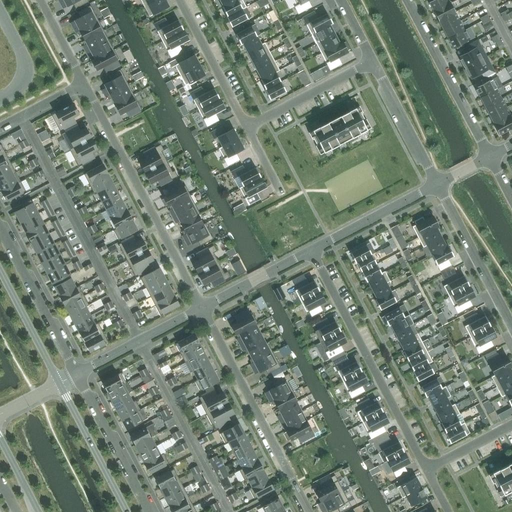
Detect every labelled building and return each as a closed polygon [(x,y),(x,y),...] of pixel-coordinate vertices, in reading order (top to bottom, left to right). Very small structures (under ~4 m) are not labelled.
[(165,0),(157,0),(144,7),(149,17),(169,7),(165,0)] [(242,9),(243,9),(246,8),(242,0),(236,0),(223,7),(223,6),(222,7),(227,16),(227,17),(242,9)] [(292,0),(296,6),(294,7),(298,14),(311,7),(308,0),(292,0)] [(434,12),(450,3),(448,0),(433,0),(429,3),(434,12)] [(438,21),(455,12),(455,13),(455,12),(450,3),(434,12),(438,21)] [(80,31),(99,21),(91,5),(80,11),(83,16),(74,21),(80,31)] [(227,17),(227,16),(226,17),(232,27),(248,19),(243,9),(242,9),(227,17)] [(502,17),(504,22),(511,18),(511,11),(509,13),(502,17)] [(317,18),(314,12),(302,18),(311,35),(330,25),(333,24),(327,13),(317,18)] [(438,21),(443,30),(460,21),(455,13),(455,12),(438,21)] [(168,25),(165,19),(153,25),(162,41),(183,30),(178,20),(168,25)] [(85,41),(104,31),(99,21),(80,31),(77,32),(79,36),(82,34),(85,40),(85,41)] [(460,21),(443,30),(448,39),(464,30),(460,21)] [(241,45),(243,44),(242,44),(257,36),(260,34),(255,24),(235,34),(241,45)] [(330,25),(311,35),(316,44),(335,34),(330,25)] [(171,58),(182,52),(179,45),(189,40),(183,30),(162,41),(171,58)] [(453,49),(470,40),(464,30),(448,39),(453,49)] [(90,50),(109,40),(104,31),(85,41),(85,40),(82,42),(84,45),(87,44),(90,50)] [(335,34),(316,44),(321,54),(340,44),(339,43),(335,34)] [(497,34),(491,38),(493,43),(495,42),(500,40),(497,34)] [(257,36),(242,44),(243,44),(247,53),(261,45),(257,36)] [(90,50),(93,56),(90,58),(92,61),(114,50),(109,40),(90,50)] [(467,46),(470,52),(460,57),(465,68),(483,58),(477,48),(481,46),(478,40),(467,46)] [(340,44),(321,54),(330,70),(341,64),(338,58),(348,53),(342,42),(339,43),(340,44)] [(270,52),(265,43),(261,45),(247,53),(252,62),(270,52)] [(119,59),(114,50),(92,61),(97,71),(106,66),(109,71),(119,66),(117,60),(119,59)] [(257,71),(274,61),(270,52),(252,62),(257,71)] [(200,65),(194,55),(184,61),(175,65),(175,66),(180,76),(200,65)] [(184,61),(182,56),(169,63),(171,68),(175,66),(175,65),(184,61)] [(492,67),(488,69),(483,58),(465,68),(471,78),(481,73),(484,79),(495,73),(492,67)] [(276,72),(276,73),(280,71),(274,61),(257,71),(261,79),(261,80),(276,72)] [(190,86),(196,82),(195,81),(205,75),(200,65),(180,76),(185,86),(189,84),(190,86)] [(104,84),(110,95),(129,85),(120,69),(110,75),(113,80),(104,84)] [(266,90),(281,82),(276,73),(276,72),(261,80),(261,79),(260,80),(265,89),(266,90)] [(174,88),(182,84),(178,76),(170,80),(174,88)] [(475,88),(480,98),(497,89),(492,80),(491,79),(475,88)] [(270,100),(286,92),(281,82),(266,90),(265,89),(264,90),(270,100)] [(115,104),(134,95),(129,85),(110,95),(107,96),(109,100),(112,98),(115,104)] [(204,94),(201,87),(189,93),(198,110),(219,99),(214,89),(204,94)] [(480,98),(485,107),(501,98),(497,89),(480,98)] [(131,116),(142,110),(134,95),(115,104),(120,115),(129,110),(131,116)] [(489,116),(506,107),(501,98),(485,107),(489,116)] [(198,110),(207,126),(218,120),(215,114),(225,109),(219,99),(198,110)] [(60,131),(73,124),(70,119),(79,115),(73,104),(51,115),(60,131)] [(511,116),(506,107),(489,116),(494,125),(511,116)] [(358,113),(357,111),(356,108),(349,112),(340,117),(334,120),(336,124),(339,130),(343,137),(346,142),(351,139),(360,134),(367,130),(366,128),(365,126),(364,124),(362,121),(359,115),(358,113)] [(511,132),(511,115),(511,116),(494,125),(493,125),(499,135),(508,131),(509,134),(511,132)] [(324,153),(346,142),(343,137),(339,130),(336,124),(334,120),(312,131),(314,134),(315,136),(316,138),(319,144),(320,146),(322,148),(323,151),(324,153)] [(136,137),(146,138),(146,123),(136,123),(136,137)] [(69,150),(91,139),(86,128),(77,133),(74,127),(61,134),(69,150)] [(214,140),(217,138),(222,147),(238,139),(233,129),(225,133),(222,127),(210,133),(214,140)] [(46,130),(37,134),(41,142),(50,138),(46,130)] [(97,149),(91,139),(69,150),(78,166),(91,159),(88,154),(97,149)] [(222,147),(219,149),(228,166),(239,160),(236,153),(244,149),(238,139),(222,147)] [(167,162),(162,151),(164,150),(161,144),(149,151),(151,156),(140,162),(145,173),(167,162)] [(51,149),(46,152),(50,159),(54,157),(51,149)] [(0,169),(11,163),(6,154),(0,156),(0,169)] [(172,172),(167,162),(145,173),(151,184),(163,178),(166,183),(178,176),(175,171),(172,172)] [(0,180),(13,174),(16,173),(11,163),(0,169),(0,180)] [(84,174),(89,184),(108,174),(103,164),(84,174)] [(235,179),(238,177),(243,186),(243,187),(261,177),(256,167),(246,172),(242,166),(231,172),(235,179)] [(63,167),(56,171),(59,175),(65,172),(63,167)] [(17,183),(13,174),(0,180),(0,188),(2,191),(17,183)] [(94,194),(97,192),(113,184),(108,174),(89,184),(94,194)] [(243,187),(243,186),(239,188),(248,205),(260,199),(256,193),(266,188),(261,177),(243,187)] [(20,181),(17,183),(2,191),(7,201),(26,191),(20,181)] [(165,206),(167,204),(168,206),(190,195),(185,185),(183,187),(180,181),(169,187),(172,192),(163,197),(164,199),(162,200),(165,206)] [(97,192),(102,201),(118,193),(113,184),(97,192)] [(118,193),(102,201),(107,210),(122,202),(118,193)] [(173,208),(176,214),(195,204),(190,195),(168,206),(170,209),(173,208)] [(31,200),(16,208),(18,211),(15,212),(52,284),(70,275),(31,200)] [(122,202),(107,210),(111,219),(127,211),(122,202)] [(198,215),(200,214),(195,204),(176,214),(179,220),(177,222),(178,225),(181,224),(198,215)] [(111,219),(116,228),(116,229),(132,220),(127,211),(111,219)] [(59,220),(66,225),(71,220),(64,214),(59,220)] [(203,225),(203,224),(198,215),(181,224),(184,230),(182,232),(183,235),(186,234),(186,233),(203,225)] [(438,227),(433,216),(424,220),(422,217),(414,221),(416,225),(412,227),(418,237),(436,228),(437,228),(438,227)] [(116,229),(116,228),(113,230),(118,240),(137,230),(132,220),(116,229)] [(205,223),(203,224),(203,225),(186,233),(186,234),(192,244),(200,239),(203,245),(213,239),(205,223)] [(441,237),(437,228),(436,228),(418,237),(423,248),(427,246),(426,245),(441,237)] [(407,246),(402,235),(396,238),(401,249),(407,246)] [(426,245),(427,246),(431,255),(446,247),(446,246),(441,237),(426,245)] [(79,238),(73,241),(80,254),(86,251),(79,238)] [(147,249),(142,239),(133,243),(130,238),(118,244),(127,260),(147,249)] [(371,255),(366,244),(350,253),(356,263),(357,263),(356,262),(371,255)] [(219,263),(214,253),(217,251),(214,245),(202,252),(204,257),(193,263),(198,274),(219,263)] [(390,245),(383,249),(385,254),(392,251),(390,245)] [(431,255),(437,265),(440,271),(451,265),(448,260),(454,256),(448,245),(446,246),(446,247),(431,255)] [(147,249),(127,260),(135,276),(147,270),(144,265),(153,260),(147,249)] [(361,272),(377,264),(371,255),(356,262),(357,263),(361,272)] [(219,263),(198,274),(204,285),(216,278),(218,284),(231,277),(227,271),(224,273),(219,263)] [(377,264),(361,272),(367,282),(368,282),(367,281),(382,274),(381,273),(377,264)] [(451,265),(440,271),(442,275),(453,269),(451,265)] [(242,266),(236,269),(239,274),(245,271),(242,266)] [(145,287),(164,278),(159,268),(140,278),(145,287)] [(453,269),(442,275),(444,279),(455,273),(453,269)] [(390,281),(385,271),(381,273),(382,274),(367,281),(368,282),(372,290),(386,283),(387,283),(390,281)] [(458,279),(455,273),(444,279),(447,284),(443,286),(449,297),(469,286),(464,276),(458,279)] [(76,288),(71,278),(55,286),(60,296),(76,288)] [(164,278),(145,287),(150,296),(169,287),(164,278)] [(297,290),(295,291),(301,301),(320,291),(314,281),(308,284),(305,278),(294,284),(297,290)] [(372,290),(376,299),(377,299),(391,292),(387,283),(386,283),(372,290)] [(79,286),(76,288),(60,296),(65,306),(84,296),(79,286)] [(286,297),(280,286),(280,287),(279,287),(274,290),(279,300),(286,297)] [(469,300),(475,297),(469,286),(449,297),(457,313),(472,305),(469,300)] [(169,287),(150,296),(155,305),(174,296),(169,287)] [(322,310),(319,305),(325,302),(320,291),(301,301),(306,312),(308,311),(311,316),(322,310)] [(375,300),(380,310),(396,302),(391,292),(377,299),(376,299),(375,300)] [(86,307),(89,305),(84,296),(65,306),(70,315),(86,307)] [(174,296),(155,305),(160,315),(164,313),(165,315),(170,312),(169,310),(179,305),(174,296)] [(90,316),(86,307),(70,315),(75,324),(90,316)] [(390,324),(404,317),(399,307),(383,315),(389,326),(390,325),(390,324)] [(236,335),(255,325),(258,323),(253,314),(251,315),(248,310),(237,315),(240,321),(231,325),(236,335)] [(143,318),(141,313),(133,316),(136,322),(143,318)] [(485,316),(479,319),(476,313),(465,319),(468,325),(464,327),(470,337),(491,326),(485,316)] [(95,325),(95,324),(90,316),(75,324),(79,333),(95,325)] [(395,333),(409,326),(404,317),(390,324),(390,325),(395,333)] [(335,321),(329,324),(326,319),(315,324),(318,330),(324,340),(341,331),(335,321)] [(84,342),(103,333),(98,323),(95,324),(95,325),(79,333),(84,342)] [(240,336),(244,343),(260,334),(255,325),(236,335),(238,338),(240,336)] [(400,342),(414,335),(413,334),(409,326),(395,333),(400,342)] [(479,353),(493,346),(490,340),(496,337),(491,326),(470,337),(479,353)] [(324,340),(320,342),(329,358),(330,358),(332,356),(343,351),(340,345),(346,342),(341,331),(324,340)] [(108,342),(103,333),(84,342),(89,352),(99,347),(100,349),(105,346),(104,344),(108,342)] [(422,342),(417,333),(413,334),(414,335),(400,342),(404,351),(422,342)] [(175,344),(180,354),(199,344),(194,334),(184,339),(184,337),(178,340),(179,342),(175,344)] [(265,343),(260,334),(244,343),(247,349),(244,350),(246,354),(249,352),(265,343)] [(267,342),(265,343),(249,352),(252,359),(249,360),(251,363),(254,362),(273,352),(267,342)] [(408,361),(427,352),(422,342),(404,351),(403,351),(408,361)] [(185,363),(188,361),(204,353),(199,344),(180,354),(185,363)] [(285,346),(279,349),(283,357),(289,353),(285,346)] [(164,349),(153,355),(156,360),(167,355),(164,349)] [(495,350),(484,355),(487,359),(497,354),(495,350)] [(332,356),(330,358),(332,362),(345,355),(343,351),(332,356)] [(254,362),(259,372),(267,368),(270,373),(271,373),(281,367),(273,352),(254,362)] [(429,364),(432,362),(427,352),(408,361),(413,371),(429,363),(429,364)] [(188,361),(193,371),(209,362),(204,353),(188,361)] [(489,365),(494,375),(495,375),(510,367),(510,368),(511,367),(506,356),(500,359),(497,354),(487,359),(489,365)] [(345,355),(332,362),(334,366),(337,364),(347,359),(345,355)] [(347,359),(337,364),(334,366),(343,382),(362,372),(356,361),(350,364),(347,359)] [(198,379),(198,380),(214,371),(209,362),(193,371),(198,379)] [(434,373),(431,368),(429,364),(429,363),(413,371),(412,371),(418,382),(434,373)] [(445,375),(458,372),(456,365),(444,368),(445,375)] [(281,367),(271,373),(273,377),(283,371),(281,367)] [(511,371),(510,368),(510,367),(495,375),(494,375),(491,377),(496,387),(511,378),(511,371)] [(198,379),(194,381),(200,391),(204,389),(212,385),(219,381),(214,371),(198,380),(198,379)] [(283,371),(273,377),(275,381),(285,375),(283,371)] [(123,384),(126,382),(121,372),(117,375),(116,373),(110,376),(111,378),(102,382),(107,392),(123,384)] [(364,391),(361,385),(367,382),(362,372),(343,382),(351,398),(364,391)] [(269,390),(274,401),(293,391),(288,381),(291,379),(288,373),(285,375),(275,381),(274,381),(277,386),(269,390)] [(436,378),(420,387),(426,397),(428,396),(442,388),(436,378)] [(511,378),(496,387),(502,397),(505,395),(511,391),(511,378)] [(254,396),(266,391),(261,381),(250,387),(254,396)] [(128,393),(123,384),(107,392),(112,401),(128,393)] [(212,385),(204,389),(207,393),(211,391),(214,389),(212,385)] [(432,405),(447,397),(447,398),(450,396),(445,386),(442,388),(428,396),(432,405)] [(200,403),(206,414),(228,403),(222,392),(214,397),(211,391),(207,393),(199,398),(201,403),(200,403)] [(276,404),(279,410),(296,402),(298,401),(293,391),(274,401),(271,402),(273,406),(276,404)] [(132,402),(128,393),(112,401),(117,410),(132,402)] [(447,397),(432,405),(437,414),(451,406),(447,398),(447,397)] [(362,423),(383,412),(377,401),(371,404),(369,399),(358,405),(361,410),(357,412),(362,423)] [(121,419),(137,411),(140,410),(135,400),(132,402),(117,410),(121,419)] [(482,403),(485,409),(488,414),(494,411),(488,400),(482,403)] [(279,410),(276,412),(278,415),(281,414),(284,420),(301,411),(296,402),(279,410)] [(234,413),(228,403),(206,414),(212,425),(213,424),(216,430),(228,423),(225,418),(234,413)] [(442,423),(460,413),(455,404),(451,406),(437,414),(441,422),(442,423)] [(142,421),(137,411),(121,419),(126,429),(142,421)] [(286,431),(306,421),(301,411),(284,420),(288,426),(285,428),(286,431)] [(383,412),(362,423),(371,439),(385,431),(383,426),(388,423),(383,412)] [(446,433),(465,423),(460,413),(442,423),(441,422),(441,423),(446,432),(446,433)] [(314,435),(306,421),(286,431),(291,440),(300,436),(303,441),(314,435)] [(225,443),(228,442),(244,433),(239,423),(220,433),(225,443)] [(446,433),(446,432),(445,433),(450,443),(470,433),(465,423),(446,433)] [(130,436),(135,445),(151,437),(146,427),(130,436)] [(386,436),(384,432),(375,437),(377,441),(386,436)] [(228,442),(233,451),(249,442),(244,433),(228,442)] [(386,436),(377,441),(379,445),(382,443),(388,440),(386,436)] [(140,454),(156,446),(151,437),(135,445),(140,454)] [(404,452),(398,441),(393,445),(390,439),(382,443),(379,445),(382,450),(387,461),(404,452)] [(185,442),(175,448),(177,453),(188,447),(185,442)] [(233,451),(238,460),(253,451),(249,442),(233,451)] [(160,455),(156,446),(140,454),(145,463),(160,455)] [(238,460),(242,468),(242,469),(258,460),(253,451),(238,460)] [(387,461),(393,472),(393,471),(396,477),(407,471),(404,466),(410,463),(404,452),(387,461)] [(145,463),(150,473),(169,463),(163,453),(160,455),(145,463)] [(258,460),(242,469),(242,468),(239,470),(244,480),(247,478),(263,470),(258,460)] [(511,462),(492,473),(494,476),(495,478),(496,480),(497,481),(497,482),(500,488),(501,490),(502,493),(504,495),(511,490),(511,462)] [(227,477),(229,476),(224,467),(215,472),(219,481),(227,477)] [(179,479),(174,469),(155,479),(160,489),(179,479)] [(247,478),(252,487),(268,479),(263,470),(247,478)] [(199,472),(193,475),(196,481),(202,478),(199,472)] [(323,481),(326,486),(315,492),(321,502),(323,501),(323,502),(343,491),(335,475),(323,481)] [(421,487),(416,477),(397,487),(402,498),(406,496),(405,496),(421,487)] [(165,498),(184,488),(179,479),(160,489),(165,498)] [(252,487),(249,489),(254,499),(273,489),(268,479),(252,487)] [(421,487),(405,496),(406,496),(411,506),(427,497),(421,487)] [(169,507),(188,497),(184,488),(165,498),(169,507)] [(328,511),(337,507),(339,511),(341,511),(351,507),(343,491),(323,502),(328,511)] [(172,511),(182,511),(193,506),(188,497),(169,507),(172,511)] [(275,511),(283,508),(278,498),(262,507),(265,511),(275,511)]
